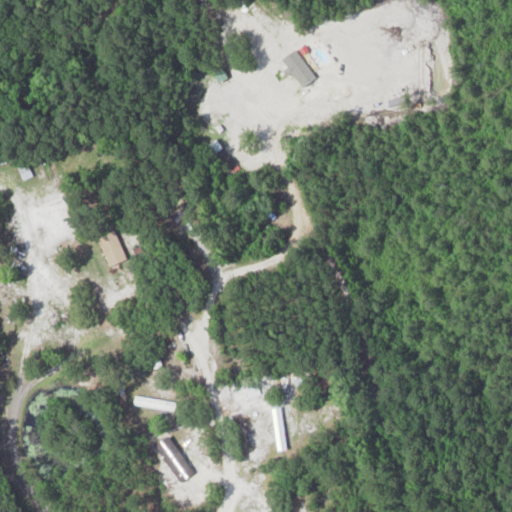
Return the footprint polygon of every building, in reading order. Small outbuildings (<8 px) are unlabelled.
[(244,125),(263,122),(262,114),(243,117),(244,125)] [(16,157),(27,180),(38,175),(27,151),(16,157)] [(104,236),(117,265),(133,257),(120,228),(104,236)] [(135,405),(180,412),(181,402),(137,394),(135,405)] [(306,437),(301,403),(291,404),(296,438),(306,437)]
